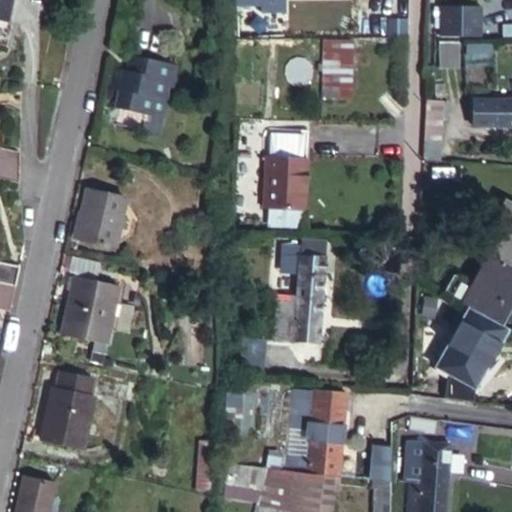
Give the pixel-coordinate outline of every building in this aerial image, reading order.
[(0,0),(0,21),(9,23),(14,0),(0,0)] [(443,33),(483,33),(483,3),(443,4),(443,33)] [(314,65),(325,66),(327,36),(315,36),(314,65)] [(335,66),(338,37),(327,36),(325,66),(335,66)] [(461,63),(462,37),(443,37),(442,63),(461,63)] [(489,65),(491,42),(464,41),(463,63),(489,65)] [(173,100),(182,65),(137,57),(122,125),(163,134),(170,100),(173,100)] [(503,104),(504,91),(484,90),(482,103),(486,103),(503,104)] [(511,118),(511,91),(504,91),(503,104),(502,118),(511,118)] [(457,107),(458,92),(438,92),(435,149),(448,150),(451,107),(457,107)] [(484,117),(502,118),(503,104),(486,103),(484,117)] [(264,211),(304,213),(308,134),(268,132),(264,211)] [(0,176),(24,182),(28,163),(1,158),(0,164),(0,176)] [(117,249),(128,198),(89,191),(84,214),(86,215),(81,242),(117,249)] [(511,196),(509,194),(481,244),(491,248),(511,259),(511,196)] [(303,228),(304,213),(264,211),(263,225),(303,228)] [(306,238),(302,293),(302,297),(326,298),(329,241),(306,238)] [(501,318),(511,298),(511,259),(491,248),(473,279),(463,297),(472,303),(501,318)] [(0,284),(19,289),(24,267),(0,262),(0,284)] [(457,270),(447,289),(463,297),(473,279),(457,270)] [(110,345),(122,287),(77,278),(74,294),(77,295),(72,320),(69,319),(66,337),(110,345)] [(19,289),(0,284),(0,309),(15,312),(19,289)] [(302,297),(302,293),(285,292),(284,306),(302,307),(302,297)] [(326,298),(302,297),(302,307),(300,340),(323,342),(326,298)] [(479,384),(511,324),(511,323),(501,318),(472,303),(439,362),(479,384)] [(302,307),(284,306),(282,339),(300,340),(302,307)] [(237,336),(235,367),(264,369),(267,339),(237,336)] [(60,392),(96,399),(100,383),(63,376),(60,392)] [(299,386),(291,464),(315,468),(323,388),(299,386)] [(323,388),(315,468),(318,468),(345,471),(354,391),(323,388)] [(98,399),(96,399),(60,392),(56,392),(46,442),(88,451),(98,399)] [(441,423),(442,415),(414,411),(413,420),(441,423)] [(439,431),(441,423),(413,420),(412,427),(439,431)] [(448,511),(458,440),(429,437),(423,481),(417,480),(412,511),(448,511)] [(202,491),(214,491),(216,442),(205,442),(202,491)] [(378,476),(394,478),(396,445),(375,444),(372,475),(378,476)] [(262,504),(274,462),(238,458),(228,495),(262,504)] [(315,468),(291,464),(274,462),(262,504),(260,511),(294,511),(297,504),(306,507),(318,468),(315,468)] [(334,511),(339,495),(345,471),(318,468),(306,507),(324,511),(334,511)] [(360,493),(365,474),(345,471),(339,495),(345,496),(347,490),(360,493)] [(392,511),(394,478),(378,476),(376,511),(392,511)] [(58,511),(64,486),(31,480),(23,511),(58,511)]
